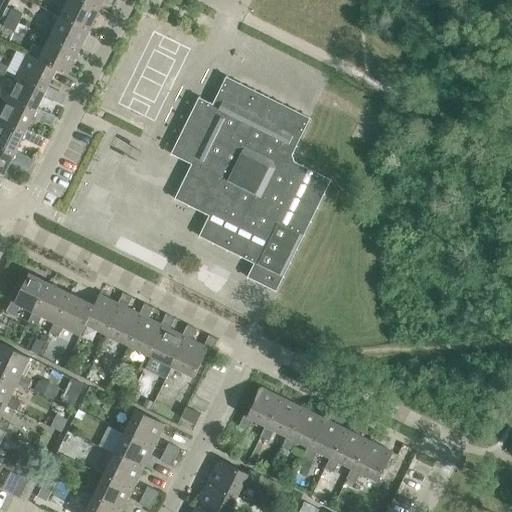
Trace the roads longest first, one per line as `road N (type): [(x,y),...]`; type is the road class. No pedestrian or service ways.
road 1 (residential): [(417,511),(455,438),(254,341)]
road 2 (residential): [(254,341),(0,223)]
road 3 (residential): [(0,221),(27,197),(124,0)]
road 4 (residential): [(254,341),(168,511)]
